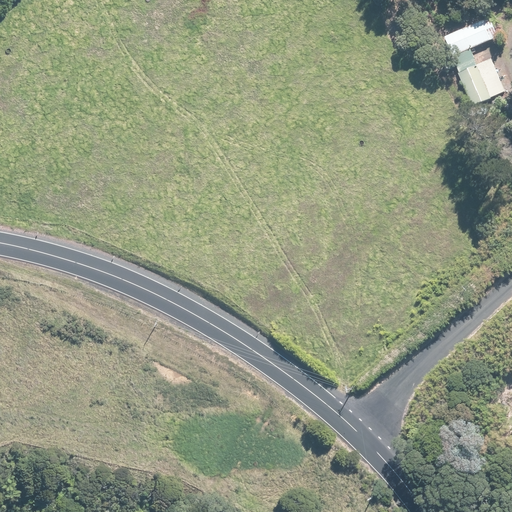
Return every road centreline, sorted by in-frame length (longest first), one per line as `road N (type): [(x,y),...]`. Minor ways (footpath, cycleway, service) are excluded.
road 1 (tertiary): [(0,240),(46,248),(167,297),(254,348),(352,421)]
road 2 (unclassified): [(352,421),(511,284)]
